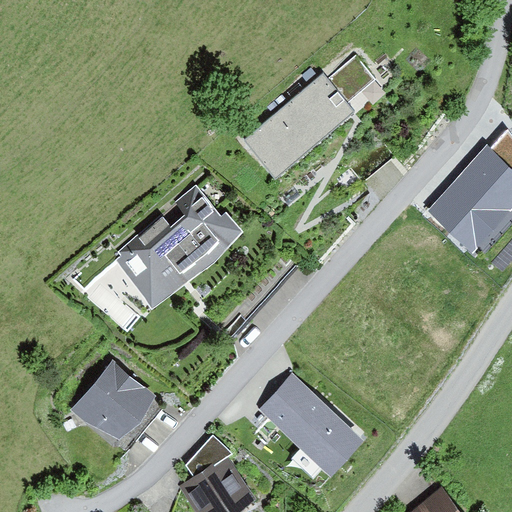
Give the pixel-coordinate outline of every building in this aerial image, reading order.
[(324,71),(243,138),(275,176),(339,121),(353,110),(344,101),(371,78),(354,58),(330,78),(324,71)] [(511,134),(509,131),(491,151),(511,169),(511,134)] [(488,147),(428,211),(471,252),(511,208),(511,169),(491,151),(488,147)] [(221,216),(196,185),(176,202),(186,215),(171,227),(163,217),(120,252),(122,256),(116,260),(152,310),(214,264),(244,232),(226,213),(221,216)] [(107,249),(75,279),(83,288),(116,259),(107,249)] [(227,267),(216,278),(248,309),(295,262),(282,250),(262,270),(254,263),(239,279),(227,267)] [(158,397),(115,358),(75,409),(88,418),(124,436),(158,397)] [(363,447),(285,379),(251,421),(331,486),(363,447)] [(186,466),(196,479),(229,457),(232,455),(212,436),(186,466)] [(196,479),(182,487),(198,511),(239,511),(257,501),(229,457),(196,479)] [(459,511),(441,489),(411,511),(459,511)]
